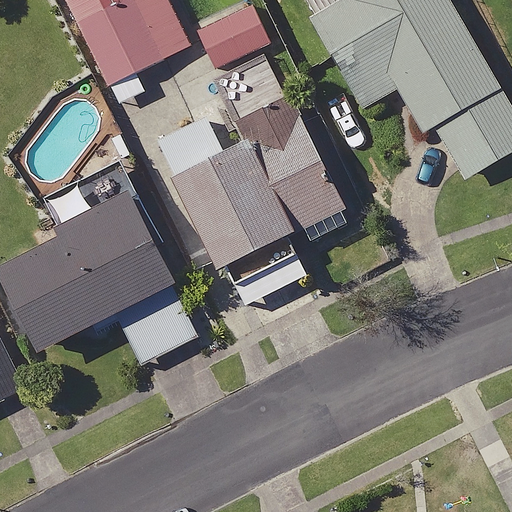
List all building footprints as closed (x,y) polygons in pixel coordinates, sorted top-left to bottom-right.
[(171,0),(81,0),(67,8),(119,110),(156,91),(147,72),(196,47),(171,0)] [(230,0),(188,0),(194,14),(230,0)] [(511,159),(511,97),(456,0),(308,0),(371,111),(406,91),(431,134),(441,128),(472,182),(511,159)] [(274,47),(259,11),(209,33),(225,69),(274,47)] [(362,222),(302,98),(248,124),(238,103),(165,138),(248,311),(316,278),(302,251),(362,222)] [(209,335),(122,167),(52,203),(73,244),(12,276),(53,355),(123,318),(148,367),(209,335)] [(0,407),(32,392),(0,326),(0,407)]
